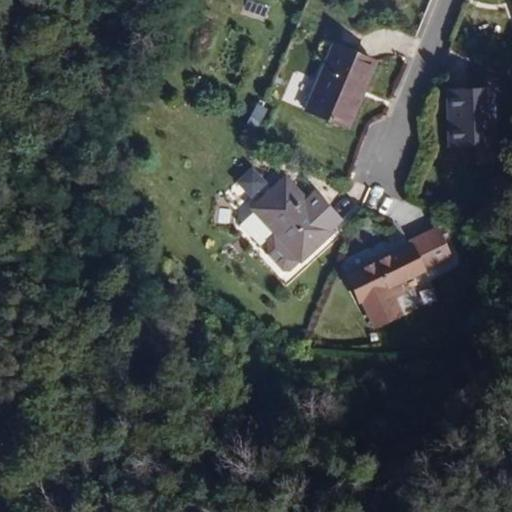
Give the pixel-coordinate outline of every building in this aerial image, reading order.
[(372,61),(331,44),(304,109),(345,125),(372,61)] [(490,87),(446,89),(449,144),(492,141),(490,87)] [(329,228),(282,177),(249,207),(296,258),(329,228)] [(354,300),(360,297),(371,323),(397,312),(390,296),(401,291),(396,280),(448,254),(436,229),(342,275),(354,300)] [(421,307),(439,301),(435,287),(417,293),(421,307)]
